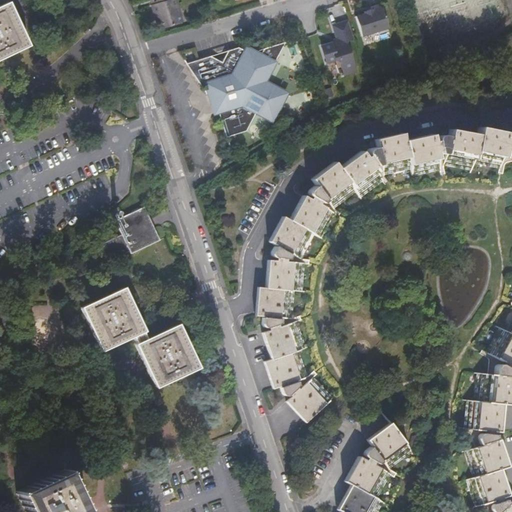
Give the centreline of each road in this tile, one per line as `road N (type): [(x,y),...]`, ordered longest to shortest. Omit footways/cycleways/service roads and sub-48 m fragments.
road 1 (residential): [(134,56),(288,511)]
road 2 (residential): [(134,56),(305,1)]
